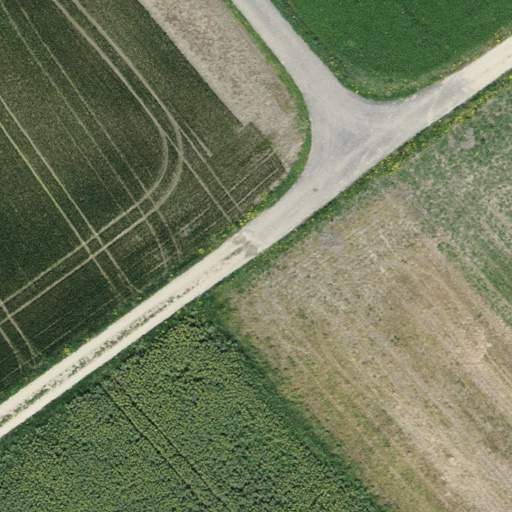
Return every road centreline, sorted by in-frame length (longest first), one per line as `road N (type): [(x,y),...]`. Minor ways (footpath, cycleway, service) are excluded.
road 1 (track): [(511,58),(0,421)]
road 2 (track): [(364,158),(231,0)]
